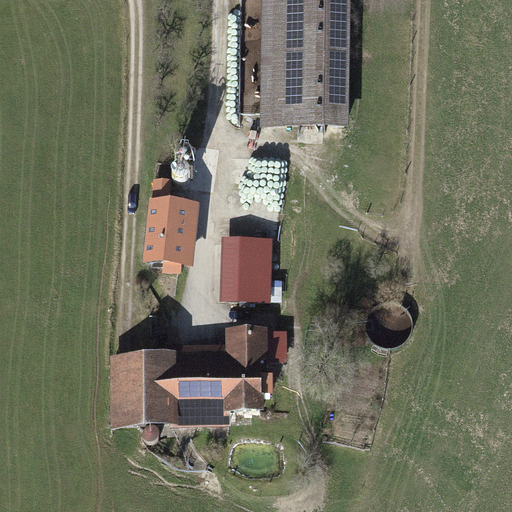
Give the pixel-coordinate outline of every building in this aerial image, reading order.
[(348,0),(263,0),(265,128),(350,127),(348,0)] [(190,146),(185,144),(180,146),(176,149),(175,154),(177,159),(181,162),(186,162),(191,160),(193,155),(193,150),(190,146)] [(185,168),(181,167),(177,169),(174,172),(174,177),(176,180),(180,182),(185,182),(188,179),(189,175),(188,170),(185,168)] [(182,265),(193,266),(199,206),(166,202),(168,183),(154,181),(146,261),(163,263),(162,274),(181,276),(182,265)] [(181,186),(177,185),(173,187),(170,191),(170,195),(173,199),(177,201),(181,200),(184,197),(185,193),(184,189),(181,186)] [(271,307),(273,242),(224,240),(222,306),(271,307)] [(110,357),(110,431),(236,430),(236,412),(264,412),(263,396),(274,396),(274,375),(263,375),(263,366),(287,365),(287,332),(220,333),(220,348),(165,348),(165,357),(110,357)]
